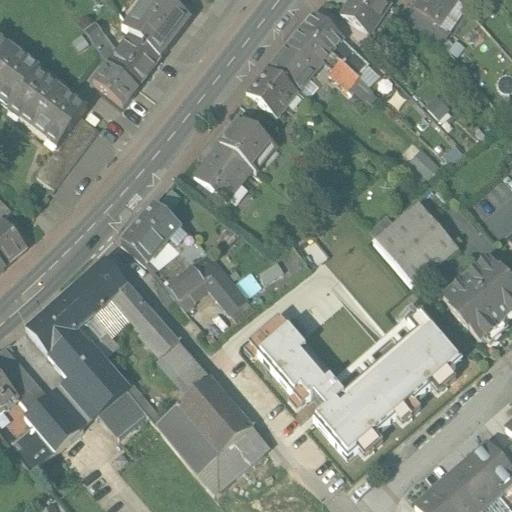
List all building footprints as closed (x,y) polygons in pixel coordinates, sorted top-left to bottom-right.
[(161,4),(155,0),(145,0),(121,32),(130,39),(129,39),(159,64),(190,23),(162,2),(161,4)] [(380,0),(353,0),(340,20),(368,38),(389,6),(380,0)] [(419,0),(413,9),(416,11),(440,27),(441,26),(456,2),(451,0),(419,0)] [(441,26),(450,32),(465,9),(456,2),(441,26)] [(440,27),(416,11),(408,24),(441,46),(450,32),(441,26),(440,27)] [(343,43),(314,17),(301,33),(330,57),(348,74),(355,80),(366,69),(341,46),(343,43)] [(113,52),(95,28),(84,36),(102,60),(109,55),(113,52)] [(330,57),(301,33),(286,50),(316,75),(327,62),(336,70),(328,79),(336,87),(348,74),(330,57)] [(159,64),(129,39),(113,61),(109,55),(102,60),(107,68),(138,91),(159,64)] [(86,115),(38,77),(40,74),(0,42),(0,104),(10,113),(8,115),(57,153),(81,122),(86,115)] [(316,75),(286,50),(267,73),(297,98),(309,83),(316,75)] [(138,91),(107,68),(92,88),(122,111),(138,91)] [(377,79),(366,69),(355,80),(367,91),(377,79)] [(297,98),(267,73),(246,99),(275,124),(297,98)] [(355,80),(348,74),(336,87),(350,99),(352,97),(362,106),(372,95),(367,91),(355,80)] [(309,83),(297,98),(304,104),(316,89),(309,83)] [(422,110),(436,123),(447,112),(434,98),(422,110)] [(57,153),(35,181),(53,194),(98,136),(81,122),(57,153)] [(275,154),(239,125),(219,149),(251,175),(256,178),(275,154)] [(451,147),(441,158),(451,168),(461,157),(451,147)] [(251,175),(219,149),(193,182),(199,186),(218,201),(226,208),(251,175)] [(436,167),(416,152),(406,164),(426,180),(436,167)] [(218,201),(199,186),(191,196),(210,211),(218,201)] [(154,209),(120,248),(145,270),(166,293),(192,272),(204,285),(219,273),(198,247),(154,209)] [(457,254),(418,209),(373,247),(411,293),(457,254)] [(27,252),(2,223),(0,224),(0,267),(3,271),(27,252)] [(486,264),(464,283),(465,285),(459,290),(458,289),(443,302),(451,312),(450,313),(467,333),(469,332),(480,345),(483,343),(485,344),(504,327),(503,326),(511,318),(511,293),(511,292),(511,290),(501,278),(500,279),(486,264)] [(105,265),(73,293),(95,318),(127,290),(105,265)] [(192,272),(166,293),(180,309),(185,305),(183,303),(203,287),(204,285),(192,272)] [(246,305),(219,273),(204,285),(203,287),(230,319),(246,305)] [(209,384),(127,290),(95,318),(92,320),(106,336),(123,321),(161,363),(156,367),(187,403),(209,384)] [(95,318),(73,293),(26,334),(47,359),(92,320),(95,318)] [(330,385),(331,384),(278,323),(253,345),(262,355),(257,360),(291,399),(296,395),(306,406),(312,399),(325,413),(312,424),(347,464),(462,364),(420,316),(407,327),(415,336),(342,399),(330,385)] [(92,320),(47,359),(67,384),(97,420),(95,421),(117,443),(141,422),(118,401),(126,394),(90,351),(106,336),(92,320)] [(23,379),(1,354),(0,354),(0,383),(8,393),(9,391),(23,379)] [(8,393),(0,383),(0,438),(6,445),(31,474),(53,455),(23,419),(29,415),(9,391),(8,393)] [(29,415),(23,419),(53,455),(95,421),(97,420),(67,384),(29,415)] [(187,403),(173,414),(174,415),(156,431),(196,480),(217,463),(252,433),(209,384),(187,403)] [(511,478),(506,471),(486,448),(480,454),(472,453),(471,461),(468,464),(498,499),(511,487),(511,478)] [(483,511),(498,499),(468,464),(450,480),(478,511),(483,511)] [(478,511),(450,480),(432,495),(446,511),(478,511)] [(446,511),(432,495),(429,498),(421,497),(421,505),(414,511),(446,511)]
